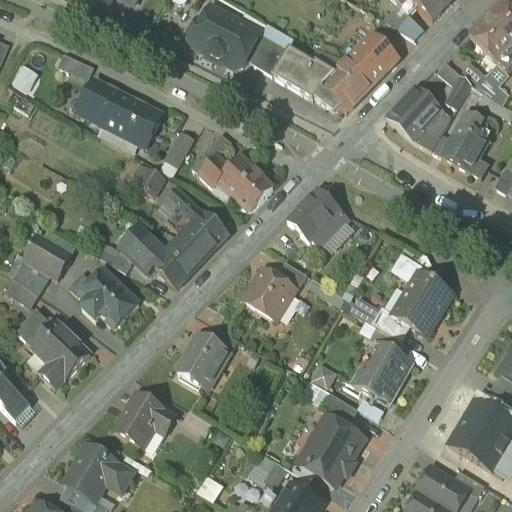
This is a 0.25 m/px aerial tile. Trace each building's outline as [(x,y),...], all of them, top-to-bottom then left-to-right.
[(117,0),(134,9),(138,0),(117,0)] [(188,0),(167,0),(167,2),(179,9),(184,8),(188,0)] [(386,0),(408,22),(418,12),(432,26),(457,0),(386,0)] [(511,19),(502,10),(470,43),(507,78),(511,72),(511,19)] [(237,26),(211,12),(203,26),(197,28),(196,31),(193,32),(189,39),(190,42),(188,45),(190,51),(205,58),(209,57),(210,63),(218,66),(223,65),(225,69),(236,75),(242,73),(246,66),(260,39),(236,27),(237,26)] [(288,54),(260,39),(246,66),(272,81),(288,54)] [(373,40),(360,52),(346,66),(372,92),(397,66),(372,42),(373,40)] [(314,70),(288,54),(272,81),(271,82),(273,83),(273,82),(313,106),(314,104),(324,112),(337,116),(341,113),(321,93),(320,93),(335,78),(316,67),(314,70)] [(335,78),(321,93),(341,113),(346,118),(372,92),(346,66),(335,78)] [(509,99),(486,80),(478,94),(490,102),(503,110),(509,99)] [(461,82),(446,109),(456,115),(458,112),(471,90),(461,82)] [(120,100),(93,86),(82,110),(86,121),(102,130),(102,131),(102,132),(118,100),(119,100),(120,100)] [(478,94),(471,90),(458,112),(472,120),(479,108),(485,111),(490,102),(478,94)] [(416,93),(387,124),(414,148),(432,159),(432,158),(439,145),(430,140),(424,136),(442,117),(442,118),(443,117),(416,93)] [(119,100),(118,100),(102,132),(146,154),(162,122),(119,100)] [(478,125),(466,118),(459,130),(469,135),(473,129),(474,130),(478,125)] [(469,135),(459,130),(449,147),(440,163),(470,179),(478,165),(489,146),(481,142),(484,136),(474,130),(473,129),(469,135)] [(438,130),(430,140),(439,145),(441,142),(445,134),(438,130)] [(194,147),(181,139),(174,150),(187,158),(194,147)] [(449,147),(441,142),(439,145),(432,158),(440,163),(449,147)] [(187,158),(174,150),(164,167),(178,174),(187,158)] [(231,176),(217,163),(213,168),(205,160),(192,174),(214,195),(219,190),(218,189),(231,176)] [(238,160),(230,169),(234,173),(242,164),(238,160)] [(231,176),(218,189),(219,190),(249,219),(273,195),(242,164),(234,173),(231,176)] [(489,171),(478,165),(470,179),(480,185),(489,171)] [(164,183),(140,169),(130,187),(137,191),(136,192),(153,202),(164,183)] [(511,191),(511,176),(506,173),(494,193),(507,201),(511,191)] [(211,226),(178,195),(166,207),(178,218),(167,229),(178,239),(180,236),(184,240),(179,245),(202,268),(227,242),(224,239),(228,235),(228,232),(218,223),(215,223),(211,226)] [(317,195),(287,227),(296,236),(292,239),(296,243),(300,239),(310,249),(313,247),(321,255),(349,226),(340,218),(341,217),(317,195)] [(166,259),(141,235),(121,255),(129,263),(134,266),(133,267),(148,280),(155,273),(177,294),(202,268),(179,245),(166,259)] [(72,261),(37,240),(23,265),(51,282),(58,285),(72,261)] [(129,263),(109,251),(101,265),(126,280),(133,267),(129,263)] [(427,278),(402,263),(393,278),(407,287),(409,286),(413,288),(418,279),(420,280),(419,283),(423,285),(424,283),(427,278)] [(51,282),(23,265),(12,285),(39,302),(51,282)] [(307,282),(286,269),(276,284),(295,296),(294,296),(297,298),(307,282)] [(276,284),(263,276),(244,307),(276,327),(294,296),(295,296),(276,284)] [(91,290),(80,302),(87,309),(83,314),(96,326),(100,321),(115,335),(138,311),(103,277),(91,290)] [(452,300),(424,283),(423,285),(419,283),(420,280),(418,279),(413,288),(393,320),(382,314),(371,331),(377,335),(377,334),(401,348),(411,333),(426,342),(427,341),(426,340),(437,322),(438,323),(452,300)] [(82,282),(71,293),(80,302),(91,290),(82,282)] [(39,302),(12,285),(4,298),(31,315),(39,302)] [(37,316),(16,337),(32,352),(52,331),(37,316)] [(90,361),(56,328),(52,331),(32,352),(49,369),(39,379),(55,395),(65,384),(66,385),(90,361)] [(239,346),(217,334),(210,346),(230,358),(230,359),(231,360),(239,346)] [(401,348),(377,334),(377,335),(370,347),(382,354),(382,353),(396,360),(402,349),(401,348)] [(210,346),(199,339),(176,378),(177,378),(178,378),(191,386),(191,387),(207,396),(230,359),(230,358),(210,346)] [(511,349),(511,351),(511,354),(497,379),(511,388),(511,349)] [(396,360),(382,353),(382,354),(371,372),(367,370),(354,392),(372,403),(374,399),(389,408),(411,369),(396,360)] [(13,379),(0,367),(0,383),(5,388),(13,379)] [(0,413),(15,428),(30,413),(5,388),(0,383),(0,413)] [(511,414),(511,397),(495,388),(488,401),(511,415),(511,414)] [(176,423),(136,399),(130,410),(133,411),(129,419),(125,417),(113,438),(143,456),(143,454),(142,453),(153,434),(165,441),(176,423)] [(358,417),(330,400),(322,414),(350,431),(358,417)] [(511,442),(511,428),(475,407),(449,451),(492,476),(511,442)] [(212,431),(189,417),(182,429),(205,443),(212,431)] [(348,434),(328,422),(318,439),(312,440),(309,445),(311,451),(299,471),(335,492),(362,445),(347,436),(348,434)] [(133,478),(87,451),(64,490),(76,497),(95,508),(96,506),(107,487),(123,496),(133,478)] [(511,478),(501,472),(492,489),(511,500),(511,478)] [(418,499),(440,511),(459,511),(468,498),(468,497),(453,487),(431,474),(416,498),(418,499)] [(485,492),(459,477),(453,487),(468,497),(468,498),(478,503),(485,492)] [(207,480),(196,497),(212,508),(223,490),(207,480)] [(321,511),(323,509),(291,489),(276,511),(321,511)] [(95,508),(76,497),(70,508),(76,511),(106,511),(96,506),(95,508)] [(440,511),(418,499),(410,511),(440,511)]
